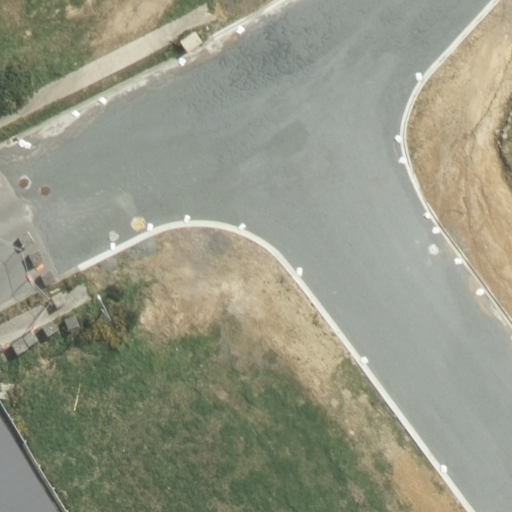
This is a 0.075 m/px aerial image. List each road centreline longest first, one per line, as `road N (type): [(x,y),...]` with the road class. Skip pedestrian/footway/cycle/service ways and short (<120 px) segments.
road 1 (residential): [(291,58),(400,316),(511,463)]
road 2 (residential): [(0,204),(291,58)]
